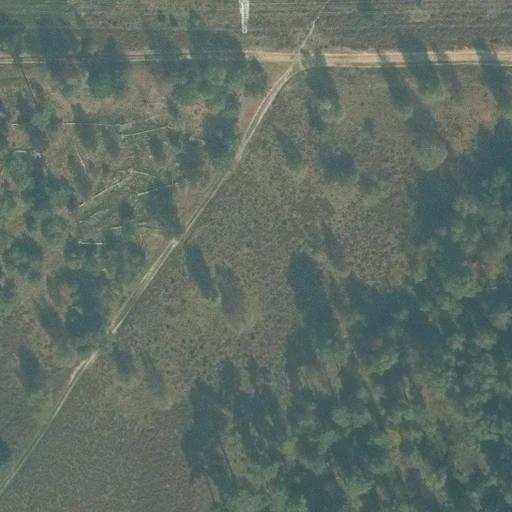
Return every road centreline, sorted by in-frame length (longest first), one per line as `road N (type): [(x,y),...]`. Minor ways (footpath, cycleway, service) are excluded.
road 1 (track): [(0,485),(290,61)]
road 2 (track): [(290,61),(0,59)]
road 3 (track): [(511,57),(290,61)]
